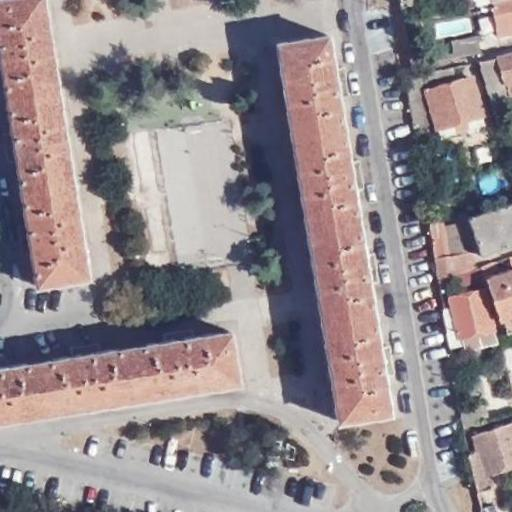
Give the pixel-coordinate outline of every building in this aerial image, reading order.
[(0,0),(0,56),(36,290),(84,282),(73,210),(68,173),(62,137),(50,59),(40,0),(0,0)] [(475,0),(463,0),(465,8),(476,6),(475,0)] [(511,33),(511,0),(507,0),(476,6),(477,11),(492,9),(498,37),(511,33)] [(420,44),(415,19),(405,21),(413,67),(443,60),(441,50),(423,53),(422,45),(420,44)] [(448,59),(480,52),(477,34),(444,41),(448,59)] [(355,206),(329,35),(276,43),(288,116),(300,194),(314,279),(326,350),(337,420),(389,411),(355,206)] [(511,54),(478,61),(491,110),(498,108),(495,96),(507,94),(506,93),(511,91),(511,54)] [(448,68),(415,75),(407,76),(414,127),(424,125),(418,83),(450,77),(448,68)] [(483,123),(470,77),(425,90),(438,137),(483,123)] [(511,245),(511,202),(469,216),(481,255),(511,245)] [(436,216),(428,219),(437,280),(473,269),(470,252),(442,256),(436,216)] [(511,329),(511,269),(485,279),(498,319),(502,318),(506,331),(511,329)] [(451,307),(441,310),(447,347),(460,343),(459,335),(491,327),(481,288),(450,296),(451,307)] [(237,383),(229,335),(0,369),(0,422),(11,421),(90,408),(175,394),(237,383)] [(479,402),(457,408),(459,428),(484,420),(479,402)] [(465,452),(474,490),(483,487),(479,473),(511,462),(511,420),(468,435),(472,450),(465,452)]
